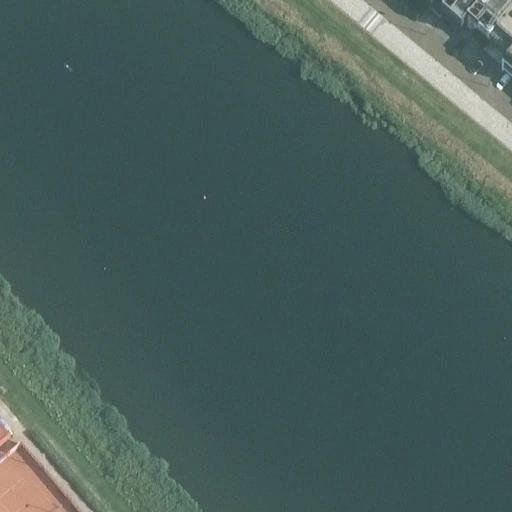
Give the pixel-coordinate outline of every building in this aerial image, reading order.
[(447,12),(457,0),(422,0),(422,1),(431,9),(432,9),(430,11),(437,18),(437,19),(439,21),(441,19),(447,12)] [(492,0),(457,0),(447,12),(448,13),(442,20),(461,36),(467,29),(492,0)] [(511,0),(492,0),(467,29),(475,35),(473,38),(486,50),(489,47),(511,20),(511,0)] [(509,64),(511,60),(511,20),(489,47),(508,63),(509,64)] [(511,60),(509,64),(508,63),(501,71),(502,72),(503,73),(511,81),(511,60)] [(0,447),(9,439),(0,428),(0,447)]
